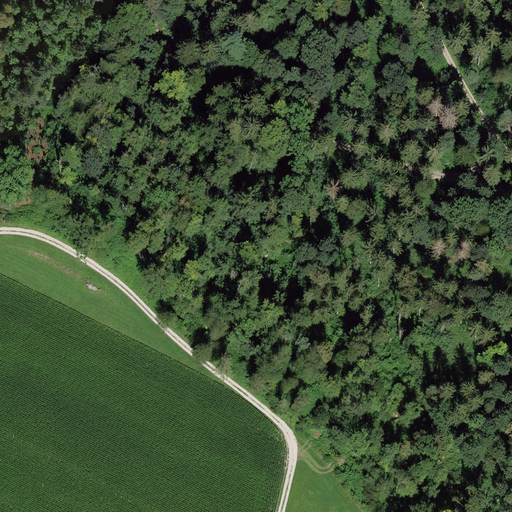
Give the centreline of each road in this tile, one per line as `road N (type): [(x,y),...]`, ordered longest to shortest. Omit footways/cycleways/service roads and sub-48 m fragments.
road 1 (track): [(511,193),(291,128),(98,0)]
road 2 (track): [(0,232),(56,243),(109,278),(289,434),(295,452),(281,511)]
road 3 (track): [(465,183),(495,139),(412,0)]
